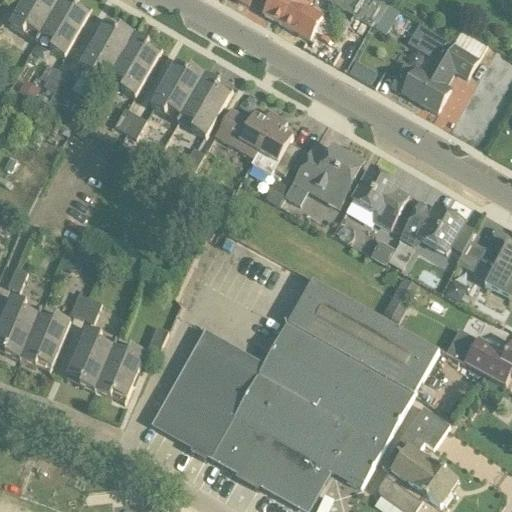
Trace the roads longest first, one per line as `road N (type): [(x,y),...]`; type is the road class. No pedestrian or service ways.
road 1 (tertiary): [(511,202),(158,0)]
road 2 (unclassified): [(214,511),(159,475),(0,408)]
road 3 (unknown): [(262,325),(230,310),(197,315),(121,458)]
